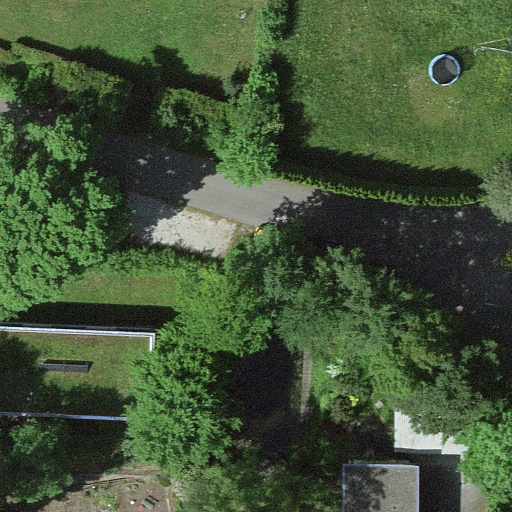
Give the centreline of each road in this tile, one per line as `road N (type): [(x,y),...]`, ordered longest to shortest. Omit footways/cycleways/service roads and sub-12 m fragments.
road 1 (residential): [(395,230),(266,202),(0,123)]
road 2 (residential): [(395,230),(511,353)]
road 3 (residential): [(395,230),(469,275),(511,284)]
